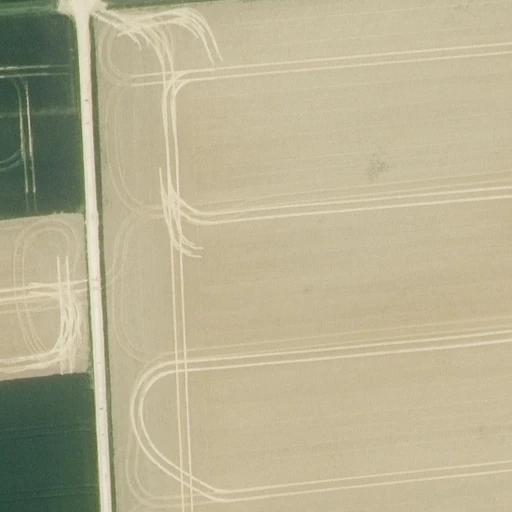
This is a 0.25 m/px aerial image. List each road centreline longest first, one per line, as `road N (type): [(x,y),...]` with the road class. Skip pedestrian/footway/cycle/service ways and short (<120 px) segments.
road 1 (track): [(106,511),(81,0)]
road 2 (track): [(124,0),(0,10)]
